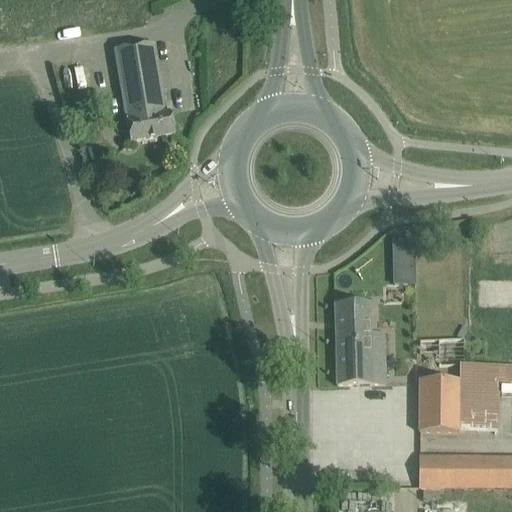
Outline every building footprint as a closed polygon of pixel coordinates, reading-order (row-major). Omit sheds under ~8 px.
[(154,45),(134,48),(114,52),(130,144),(175,137),(171,114),(166,115),(154,45)] [(101,93),(84,97),(90,120),(107,116),(101,93)] [(146,164),(166,162),(164,148),(144,149),(146,164)] [(413,242),(392,243),(393,286),(414,285),(413,242)] [(370,305),(335,306),(337,388),(386,387),(385,355),(384,335),(371,335),(370,305)] [(462,370),(462,382),(421,382),(421,435),(511,435),(511,366),(465,366),(465,359),(484,358),(483,341),(463,342),(463,328),(451,329),(451,342),(420,342),(420,357),(439,357),(439,370),(462,370)] [(511,491),(511,460),(419,461),(420,492),(511,491)] [(428,502),(427,511),(435,511),(451,511),(452,505),(428,502)]
